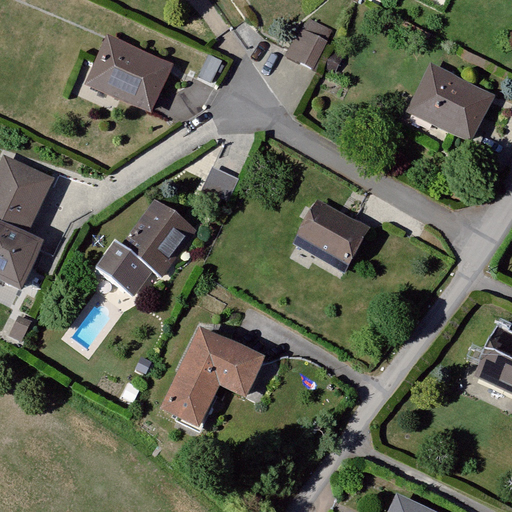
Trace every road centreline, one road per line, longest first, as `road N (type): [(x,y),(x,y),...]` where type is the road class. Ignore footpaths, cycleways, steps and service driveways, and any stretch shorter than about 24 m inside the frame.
road 1 (residential): [(486,245),(246,105)]
road 2 (residential): [(486,245),(347,438)]
road 3 (residential): [(347,438),(480,511)]
road 4 (unknown): [(264,344),(331,371),(372,404)]
